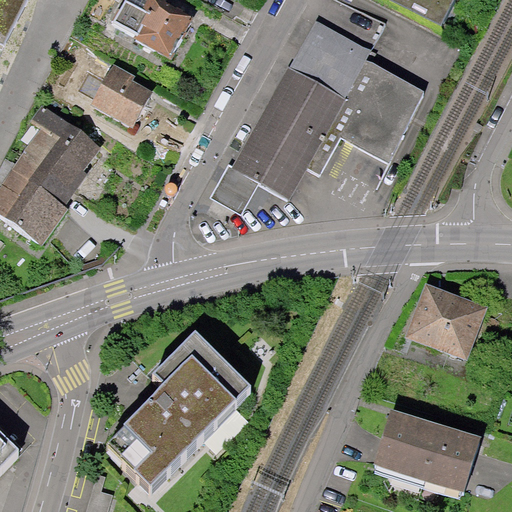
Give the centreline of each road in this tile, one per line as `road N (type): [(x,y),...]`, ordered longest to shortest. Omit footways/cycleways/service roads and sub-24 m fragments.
road 1 (residential): [(285,0),(137,293)]
road 2 (residential): [(304,511),(418,238)]
road 3 (tertiary): [(418,238),(302,248),(137,293)]
road 4 (unclassified): [(42,511),(74,388),(61,319)]
road 5 (unknown): [(0,128),(69,0)]
road 6 (residential): [(469,238),(478,181),(511,113)]
